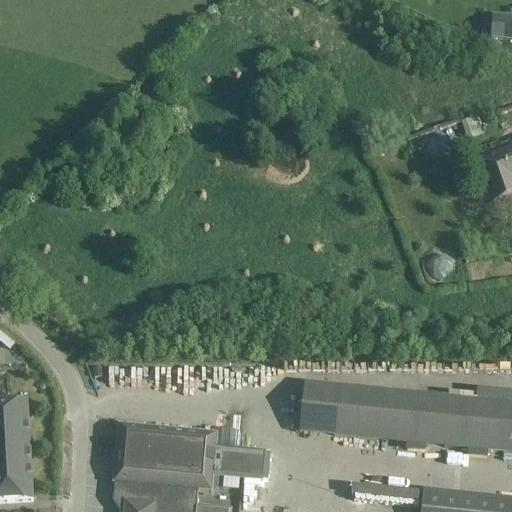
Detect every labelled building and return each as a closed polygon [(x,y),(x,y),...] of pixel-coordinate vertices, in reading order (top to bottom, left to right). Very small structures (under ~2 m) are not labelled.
[(511,20),(492,19),(491,41),(511,42),(511,20)] [(474,154),(475,157),(494,207),(501,204),(511,199),(511,141),(507,143),(509,147),(501,150),(499,144),(474,154)] [(511,404),(305,385),(300,435),(415,446),(511,455),(511,404)] [(0,505),(33,503),(27,406),(9,407),(9,400),(6,400),(6,407),(0,407),(0,505)] [(190,511),(193,484),(199,484),(200,470),(214,471),(216,450),(218,436),(118,427),(113,487),(115,487),(113,504),(118,511),(190,511)] [(214,471),(214,478),(262,483),(265,455),(216,450),(214,471)] [(214,471),(200,470),(199,484),(193,484),(190,511),(216,511),(216,510),(197,508),(198,494),(212,495),(212,492),(214,478),(214,471)] [(511,511),(511,502),(423,493),(421,511),(511,511)]
